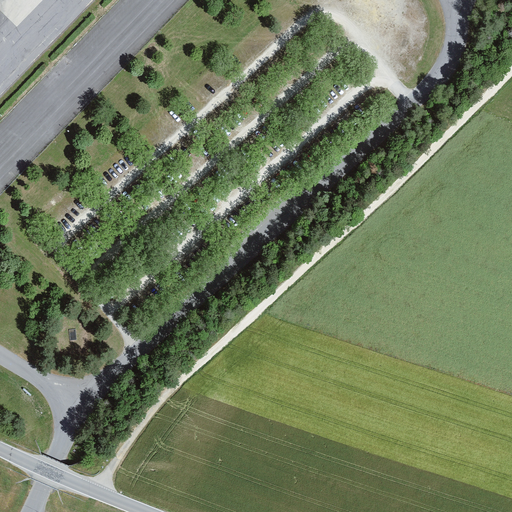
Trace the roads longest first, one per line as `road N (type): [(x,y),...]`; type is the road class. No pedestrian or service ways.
road 1 (track): [(511,70),(152,412),(101,491)]
road 2 (tertiary): [(155,511),(0,447)]
